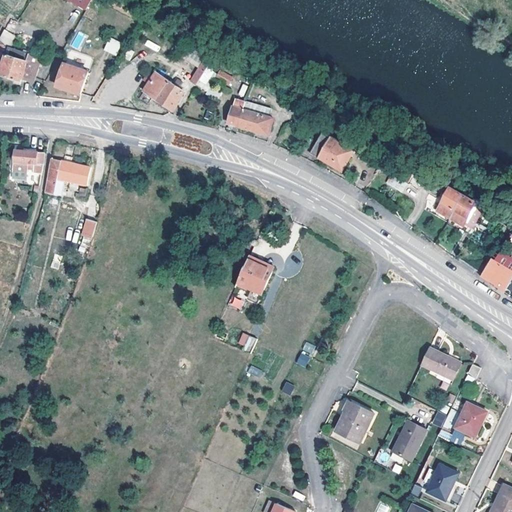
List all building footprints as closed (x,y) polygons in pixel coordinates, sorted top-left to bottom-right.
[(87,10),(92,0),(71,0),(71,2),(87,10)] [(0,44),(5,45),(12,34),(5,30),(0,37),(0,44)] [(78,47),(84,35),(78,33),(73,45),(78,47)] [(108,37),(104,51),(117,55),(121,41),(108,37)] [(147,39),(144,44),(157,52),(160,46),(147,39)] [(214,59),(193,45),(185,58),(192,63),(196,56),(204,62),(192,82),(197,85),(214,59)] [(9,56),(2,74),(22,81),(23,80),(24,78),(34,82),(39,67),(28,64),(31,54),(12,48),(9,56)] [(0,56),(0,73),(2,74),(9,56),(2,53),(0,56)] [(66,64),(58,86),(82,94),(90,73),(66,64)] [(233,79),(237,81),(239,76),(222,68),(217,80),(230,86),(233,79)] [(239,76),(237,81),(235,84),(242,88),(247,76),(241,73),(239,76)] [(185,93),(181,90),(175,86),(157,74),(146,91),(155,98),(174,110),(185,93)] [(175,86),(181,90),(183,84),(178,81),(175,86)] [(172,112),(174,110),(155,98),(153,101),(171,113),(172,112)] [(237,131),(239,126),(245,102),(237,100),(235,107),(234,107),(229,124),(235,126),(234,130),(237,131)] [(245,102),(239,126),(269,135),(274,119),(270,118),(272,110),(245,102)] [(349,158),(354,151),(323,133),(315,146),(322,151),(321,153),(335,162),(333,166),(342,171),(349,158)] [(311,153),(333,166),(335,162),(321,153),(322,151),(315,146),(311,153)] [(43,173),(45,163),(44,163),(45,153),(26,152),(17,151),(16,168),(28,169),(28,167),(36,168),(35,173),(43,175),(43,173)] [(54,160),(47,192),(56,194),(60,178),(87,185),(91,169),(72,164),(73,158),(67,156),(65,163),(54,160)] [(401,169),(397,175),(407,182),(411,176),(401,169)] [(390,174),(385,183),(402,192),(407,184),(390,174)] [(81,203),(85,204),(88,190),(82,189),(79,199),(82,200),(81,203)] [(475,203),(451,189),(439,211),(462,224),(475,203)] [(86,233),(95,236),(99,221),(88,218),(84,233),(86,233)] [(84,239),(93,241),(95,236),(86,233),(84,239)] [(250,256),(238,282),(262,293),(274,267),(250,256)] [(480,276),(504,291),(511,278),(511,269),(493,257),(480,276)] [(234,298),(232,306),(242,308),(244,299),(234,298)] [(243,351),(251,354),(258,340),(249,336),(243,351)] [(302,350),(312,354),(316,346),(306,341),(302,350)] [(431,348),(423,365),(441,375),(442,373),(454,379),(461,364),(431,348)] [(296,364),(306,367),(310,356),(300,353),(296,364)] [(251,365),(247,372),(260,378),(264,371),(251,365)] [(481,369),(473,365),(469,373),(476,379),(481,369)] [(285,381),(281,391),(290,395),(295,386),(285,381)] [(345,409),(335,430),(362,444),(377,412),(348,398),(343,409),(345,409)] [(468,403),(458,425),(478,435),(488,413),(468,403)] [(450,409),(443,425),(449,427),(456,411),(450,409)] [(433,425),(443,426),(445,412),(435,411),(433,425)] [(404,433),(395,450),(395,451),(413,460),(428,430),(410,421),(404,433)] [(393,449),(395,450),(404,433),(402,432),(393,449)] [(443,438),(451,442),(454,435),(446,432),(443,438)] [(394,463),(391,471),(400,474),(402,466),(394,463)] [(441,465),(428,492),(446,501),(459,474),(441,465)] [(418,496),(422,487),(414,484),(410,493),(418,496)] [(511,511),(511,488),(506,485),(492,511),(511,511)] [(293,497),(303,500),(305,494),(294,491),(293,497)] [(274,511),(278,503),(270,500),(264,511),(274,511)] [(296,511),(278,503),(274,511),(296,511)]
